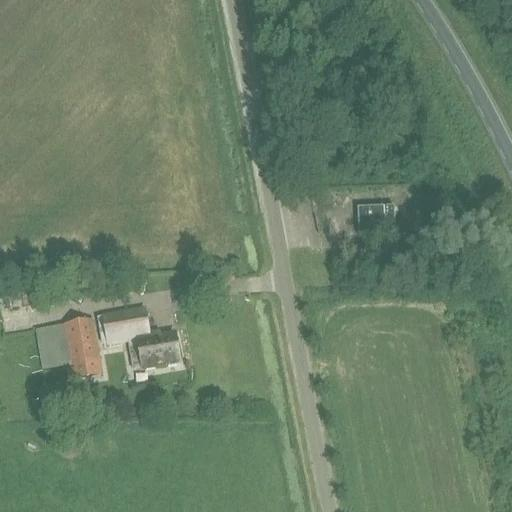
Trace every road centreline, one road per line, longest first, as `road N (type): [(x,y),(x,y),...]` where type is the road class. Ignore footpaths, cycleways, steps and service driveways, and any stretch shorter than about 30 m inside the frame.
road 1 (unclassified): [(333,511),(234,0)]
road 2 (primary): [(421,0),(511,161)]
